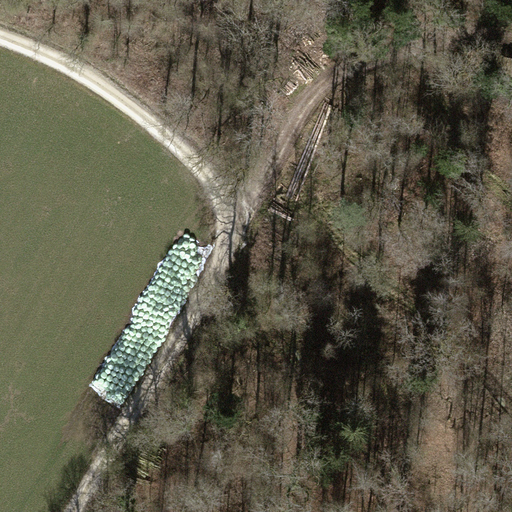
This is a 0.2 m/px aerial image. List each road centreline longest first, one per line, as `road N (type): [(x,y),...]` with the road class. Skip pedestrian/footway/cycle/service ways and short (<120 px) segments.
road 1 (track): [(0,33),(91,75),(202,156),(252,209),(258,247),(234,299),(94,511)]
road 2 (track): [(252,209),(318,97),(359,59),(465,32),(511,34)]
